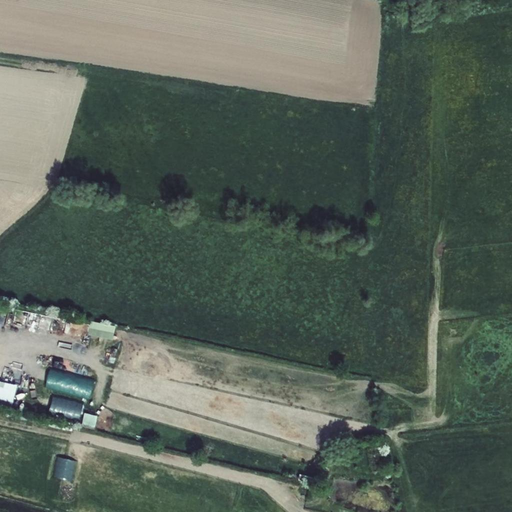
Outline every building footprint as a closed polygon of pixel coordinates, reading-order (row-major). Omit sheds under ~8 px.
[(91,321),(89,335),(114,338),(116,324),(91,321)] [(91,397),(95,376),(50,367),(46,388),(91,397)] [(0,379),(0,402),(12,406),(17,384),(0,379)] [(77,421),(83,402),(54,394),(48,413),(77,421)] [(82,423),(95,426),(98,415),(85,412),(82,423)]
